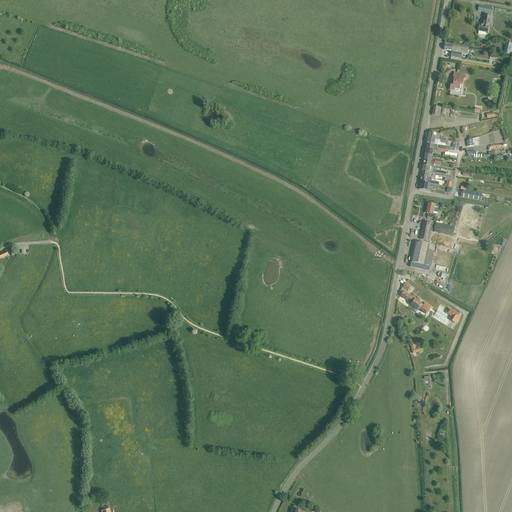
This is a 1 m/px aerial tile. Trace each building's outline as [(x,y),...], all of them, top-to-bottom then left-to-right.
[(488,33),(491,16),(484,15),(482,26),(479,25),(478,31),(478,34),(485,36),(486,33),(488,33)] [(506,43),(503,53),(510,55),(511,45),(506,43)] [(468,49),(445,45),(444,50),(451,51),(451,57),(461,58),(461,54),(467,55),(468,49)] [(459,92),(459,87),(462,88),(463,80),(464,80),(465,75),(454,73),(453,78),(454,78),(453,86),(451,85),(450,90),(459,92)] [(448,118),(450,110),(444,108),(434,107),(432,115),(448,118)] [(460,120),(448,120),(448,123),(445,123),(445,128),(456,128),(456,121),(460,121),(460,120)] [(429,132),(428,138),(435,139),(446,141),(446,139),(439,137),(439,134),(429,132)] [(469,141),(466,141),(467,147),(478,145),(477,137),(469,141)] [(427,143),(426,149),(441,152),(447,153),(447,150),(437,149),(437,148),(437,145),(434,145),(427,143)] [(425,154),(424,160),(431,161),(442,163),(446,164),(447,161),(442,161),(431,159),(432,156),(425,154)] [(423,165),(422,171),(429,172),(445,175),(446,173),(432,170),(433,167),(430,167),(423,165)] [(422,171),(421,176),(428,178),(433,179),(434,176),(445,178),(444,181),(447,181),(451,182),(452,176),(447,175),(445,175),(429,172),(422,171)] [(421,176),(420,182),(427,183),(435,185),(438,185),(439,183),(427,181),(428,178),(421,176)] [(420,182),(418,190),(429,191),(430,188),(434,188),(435,185),(427,183),(420,182)] [(463,190),(461,197),(480,201),(482,194),(463,190)] [(426,204),(424,213),(427,214),(427,217),(433,218),(434,215),(437,216),(439,207),(435,206),(426,204)] [(434,223),(424,221),(420,239),(430,242),(432,232),(434,223)] [(453,236),(455,227),(436,223),(434,232),(453,236)] [(429,245),(415,242),(410,267),(429,271),(430,266),(434,251),(428,250),(429,245)] [(402,288),(400,291),(402,293),(400,296),(412,304),(411,305),(412,306),(409,309),(415,313),(417,310),(418,310),(419,309),(426,314),(431,308),(425,303),(423,306),(415,300),(416,299),(412,296),(411,297),(405,292),(406,291),(407,292),(411,287),(406,283),(402,288)] [(448,308),(445,313),(452,317),(450,321),(454,324),(459,315),(448,308)] [(414,345),(411,345),(412,353),(420,351),(419,348),(415,349),(414,345)]
